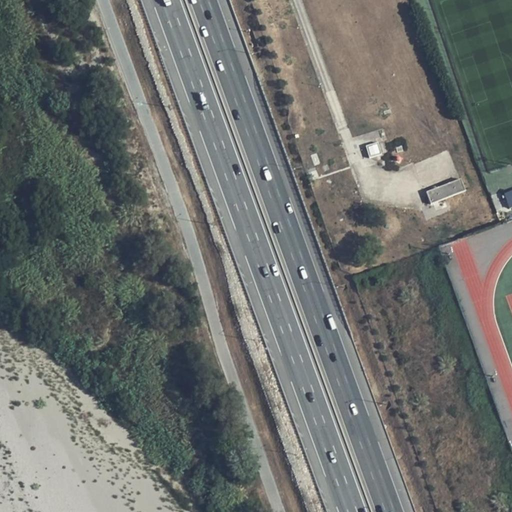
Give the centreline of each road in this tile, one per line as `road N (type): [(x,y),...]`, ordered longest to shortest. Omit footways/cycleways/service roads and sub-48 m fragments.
road 1 (motorway): [(166,0),(352,511)]
road 2 (motorway): [(389,511),(203,0)]
